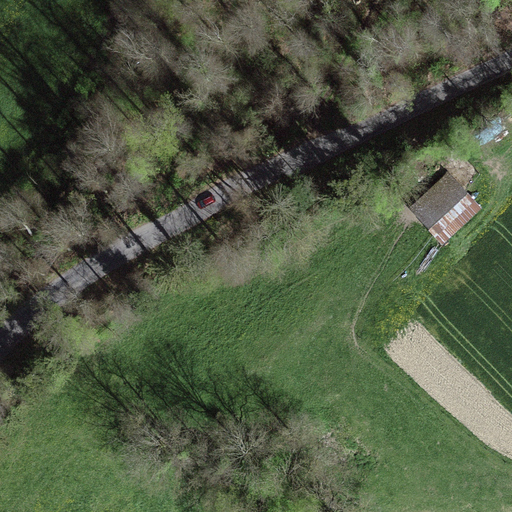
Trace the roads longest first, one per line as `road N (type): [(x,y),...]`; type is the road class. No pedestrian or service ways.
road 1 (unclassified): [(0,335),(95,259),(511,51)]
road 2 (track): [(511,134),(398,198)]
